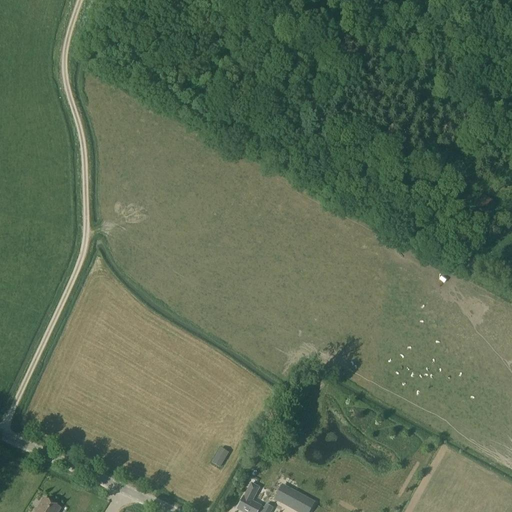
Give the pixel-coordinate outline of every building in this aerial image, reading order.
[(491,202),(482,197),(476,207),(485,213),(491,202)] [(228,454),(221,450),(212,463),(219,468),(228,454)] [(237,511),(239,511),(271,511),(273,509),(266,505),(265,506),(264,506),(262,509),(251,503),(259,490),(251,486),(244,499),(243,499),(237,511)] [(283,486),(275,500),(294,511),(302,497),(283,486)] [(37,511),(58,511),(61,509),(45,499),(37,511)]
